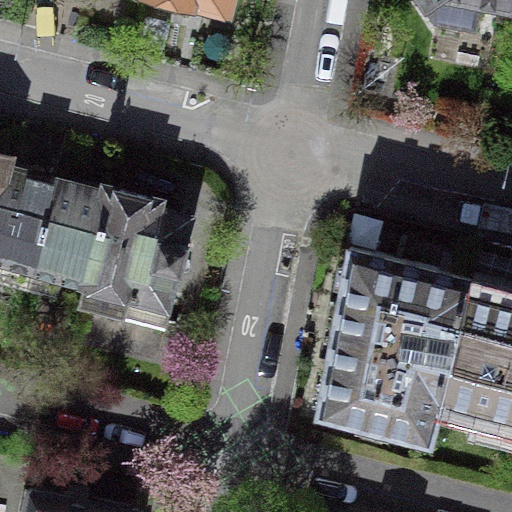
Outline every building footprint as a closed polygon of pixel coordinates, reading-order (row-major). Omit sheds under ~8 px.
[(496,0),(509,2),(509,0),(425,0),(426,0),(428,0),(437,13),(471,20),(474,0),(496,0)] [(6,155),(3,154),(0,167),(0,258),(2,259),(0,267),(0,279),(26,286),(54,178),(22,170),(3,165),(6,155)] [(87,187),(54,178),(26,286),(55,293),(60,274),(82,280),(82,281),(84,282),(109,186),(106,185),(105,191),(87,187)] [(109,186),(84,282),(78,303),(123,315),(123,313),(165,324),(179,270),(180,270),(188,239),(172,235),(174,228),(176,220),(152,214),(156,198),(109,186)] [(319,407),(428,436),(439,393),(437,393),(468,275),(350,244),(334,327),(319,407)] [(439,393),(428,436),(429,436),(440,393),(511,412),(511,291),(470,280),(471,276),(468,275),(437,393),(439,393)] [(24,511),(138,511),(139,509),(130,507),(130,504),(94,497),(93,501),(81,498),(29,488),(24,511)]
